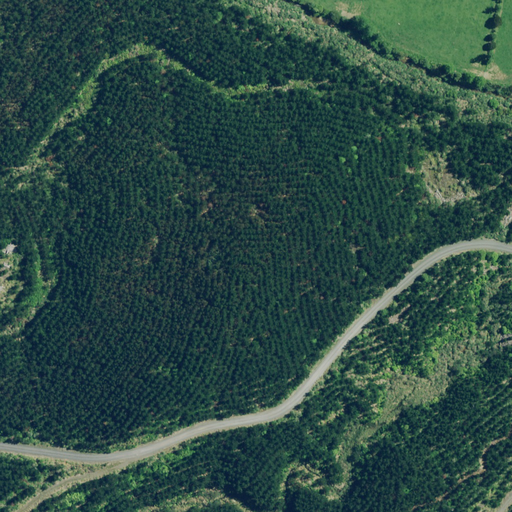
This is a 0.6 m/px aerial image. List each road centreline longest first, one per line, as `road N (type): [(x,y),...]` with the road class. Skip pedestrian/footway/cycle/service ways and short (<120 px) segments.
road 1 (track): [(511,250),(453,250),(413,273),(294,398),(265,417),(108,460),(0,445)]
road 2 (track): [(144,454),(63,484),(22,511)]
